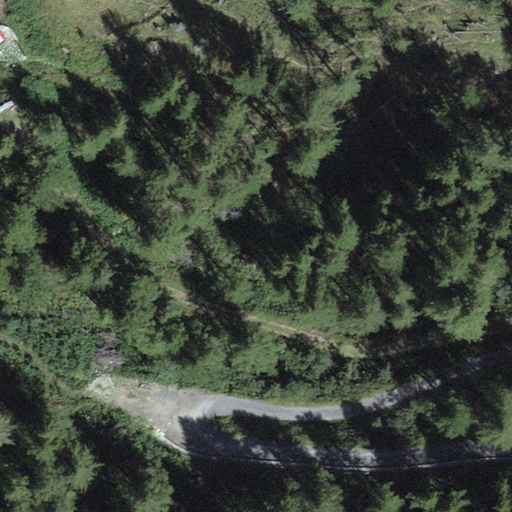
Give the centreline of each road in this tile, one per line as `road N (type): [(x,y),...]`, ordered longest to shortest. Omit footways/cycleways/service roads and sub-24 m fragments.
road 1 (track): [(511,356),(332,409),(220,394),(199,406),(194,430),(224,449),(316,465),(511,456)]
road 2 (track): [(511,328),(435,330),(347,352),(121,278),(0,115)]
